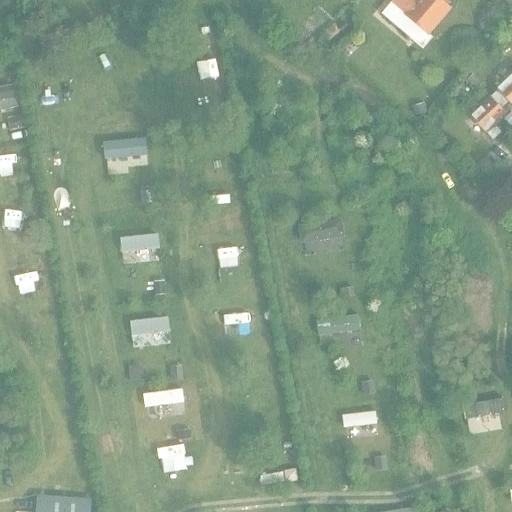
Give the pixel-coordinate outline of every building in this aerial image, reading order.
[(440,0),(392,0),(381,15),(423,49),(432,38),(429,35),(450,8),(440,0)] [(322,34),(328,41),(340,31),(333,24),(322,34)] [(511,110),(511,75),(494,94),(495,95),(489,101),(488,99),(468,118),(486,137),(489,134),(496,141),(503,133),(496,125),(506,115),(500,110),(504,106),(510,112),(511,110)] [(474,172),(489,186),(499,174),(486,161),(474,172)] [(75,511),(71,491),(57,493),(60,511),(75,511)]
